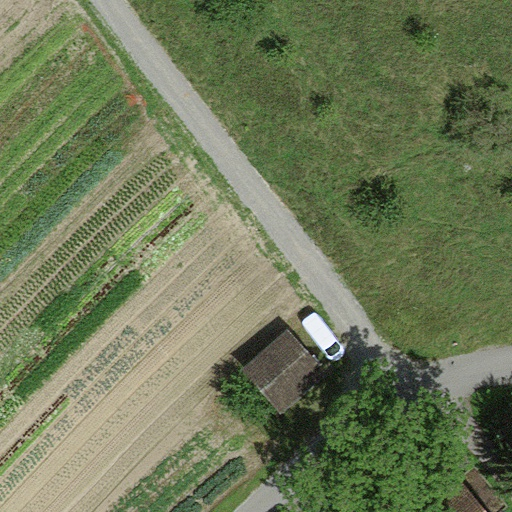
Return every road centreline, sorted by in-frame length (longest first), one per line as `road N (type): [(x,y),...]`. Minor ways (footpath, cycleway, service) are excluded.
road 1 (track): [(407,386),(118,0)]
road 2 (unclassified): [(511,365),(407,386),(258,511)]
